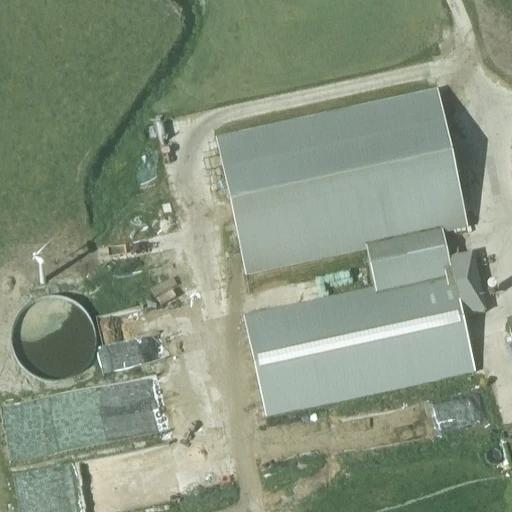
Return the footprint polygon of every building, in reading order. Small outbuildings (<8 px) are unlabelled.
[(448,260),(443,236),(468,231),(437,93),(216,141),(246,280),(366,253),(374,291),(244,319),(266,419),(475,373),(463,319),(485,314),(472,255),(448,260)] [(86,373),(89,369),(90,366),(92,363),(92,362),(93,359),(94,354),(95,350),(95,347),(95,343),(95,339),(95,337),(94,334),(93,330),(92,328),(91,325),(89,323),(88,321),(87,319),(85,316),(81,313),(78,310),(73,306),(68,304),(64,302),(59,301),(55,301),(50,300),(45,301),(41,301),(36,303),(32,304),(29,306),(26,307),(22,310),(19,313),(16,317),(13,320),(11,323),(10,324),(8,329),(7,332),(7,333),(6,336),(6,339),(5,344),(5,347),(6,352),(6,355),(8,359),(9,362),(10,365),(12,369),(14,372),(17,375),(20,379),(22,380),(26,383),(29,385),(31,386),(36,388),(40,389),(43,390),(48,390),(51,390),(56,390),(59,390),(65,388),(68,387),(72,385),(76,382),(78,381),(82,377),(84,375),(86,373)] [(98,348),(105,374),(171,355),(163,330),(98,348)] [(511,382),(486,389),(496,428),(511,423),(511,382)] [(97,391),(21,404),(23,416),(52,412),(54,429),(53,430),(55,445),(81,440),(75,401),(98,397),(97,391)] [(294,488),(296,499),(324,496),(323,485),(294,488)]
